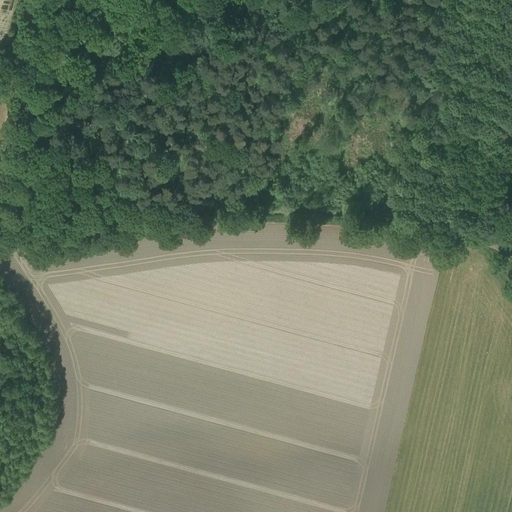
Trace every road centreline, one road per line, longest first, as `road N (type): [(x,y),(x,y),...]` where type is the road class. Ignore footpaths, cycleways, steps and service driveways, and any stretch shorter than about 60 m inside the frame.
road 1 (track): [(511,263),(470,234),(355,208),(241,203),(0,212)]
road 2 (track): [(6,82),(333,0)]
